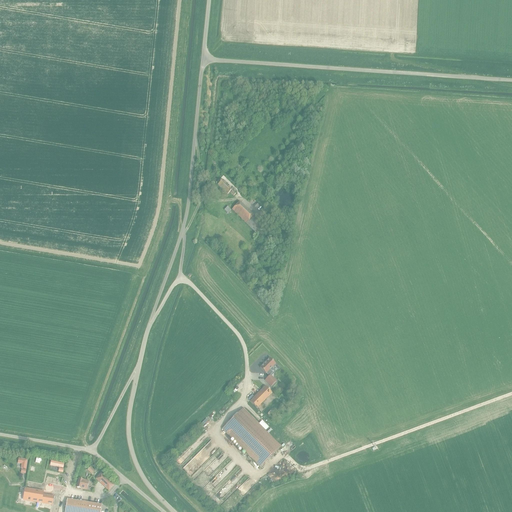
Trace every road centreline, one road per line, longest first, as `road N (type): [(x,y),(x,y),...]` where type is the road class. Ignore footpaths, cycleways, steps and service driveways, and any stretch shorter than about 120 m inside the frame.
road 1 (unclassified): [(202,58),(511,81)]
road 2 (track): [(511,393),(308,468),(281,452)]
road 3 (unclassified): [(181,229),(202,58)]
road 4 (unclassified): [(173,511),(131,453),(136,372)]
